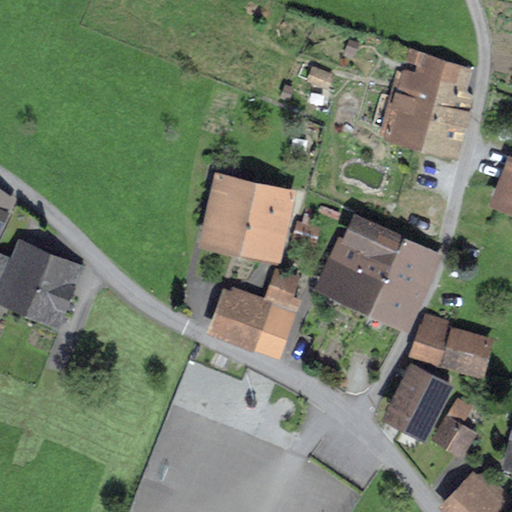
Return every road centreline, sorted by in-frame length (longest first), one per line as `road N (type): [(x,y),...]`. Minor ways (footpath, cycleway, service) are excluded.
road 1 (residential): [(361,432),(427,292),(472,139),(482,75),(468,0)]
road 2 (residential): [(0,177),(154,312),(298,385),(361,432)]
